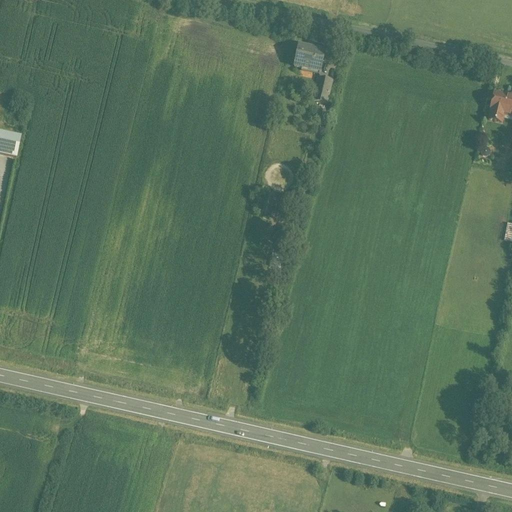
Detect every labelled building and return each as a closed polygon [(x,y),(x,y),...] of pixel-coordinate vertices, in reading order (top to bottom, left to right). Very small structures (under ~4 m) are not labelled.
[(323,57),(294,51),(290,71),(319,77),(323,57)] [(329,85),(317,82),(311,105),(323,108),(329,85)] [(511,97),(491,93),(484,125),(499,129),(501,121),(511,123),(511,97)] [(17,139),(0,135),(0,158),(12,161),(17,139)] [(274,200),(265,197),(261,215),(270,217),(274,200)] [(511,415),(497,412),(493,427),(511,431),(511,415)]
